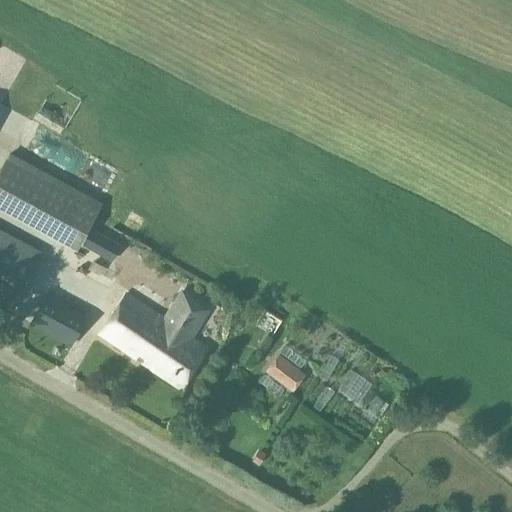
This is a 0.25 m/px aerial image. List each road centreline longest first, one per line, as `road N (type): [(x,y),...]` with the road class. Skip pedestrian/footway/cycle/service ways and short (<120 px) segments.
road 1 (unclassified): [(269,511),(0,352)]
road 2 (unknown): [(339,511),(398,439),(430,420),(460,430),(511,468)]
